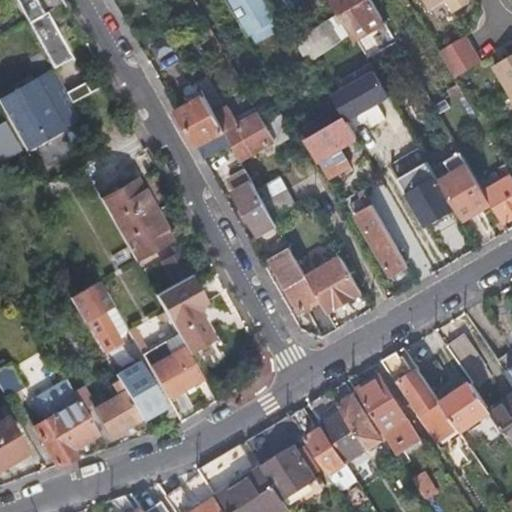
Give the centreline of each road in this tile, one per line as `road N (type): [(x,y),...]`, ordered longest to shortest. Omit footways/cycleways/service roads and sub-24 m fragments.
road 1 (residential): [(84,0),(299,375)]
road 2 (residential): [(3,511),(196,447),(299,375)]
road 3 (residential): [(299,375),(511,252)]
